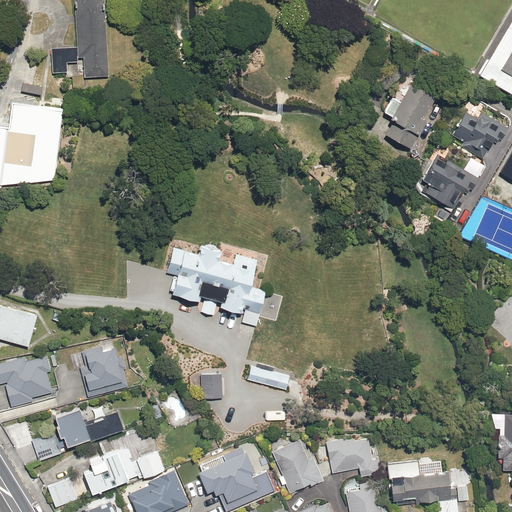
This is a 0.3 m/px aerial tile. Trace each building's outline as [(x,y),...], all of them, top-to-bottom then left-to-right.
[(102,0),(73,0),(76,44),(50,46),(51,72),(107,69),(102,0)] [(511,44),(499,66),(511,73),(511,44)] [(393,97),(383,113),(392,118),(383,133),(408,148),(439,94),(414,80),(402,102),(393,97)] [(8,112),(1,172),(53,178),(62,105),(18,100),(16,113),(8,112)] [(511,131),(511,128),(483,109),(477,117),(467,110),(455,127),(466,134),(462,141),(477,151),(488,134),(503,144),(511,131)] [(478,177),(440,157),(433,170),(429,168),(418,188),(454,207),(464,189),(470,192),(478,177)] [(511,178),(501,198),(494,209),(511,219),(511,178)] [(199,252),(173,245),(166,272),(174,274),(170,289),(173,289),(172,292),(200,299),(201,294),(206,295),(201,311),(213,314),(217,298),(222,299),(220,305),(241,311),(244,301),(261,305),(266,289),(250,285),(258,258),(236,252),(233,261),(219,258),(222,249),(218,248),(215,244),(209,243),(205,244),(201,243),(199,252)] [(0,340),(30,348),(39,314),(0,304),(0,340)] [(118,338),(95,342),(101,373),(123,369),(118,338)] [(93,356),(0,383),(0,386),(4,401),(16,398),(20,409),(24,407),(26,413),(103,390),(93,356)] [(84,407),(54,415),(61,439),(65,438),(68,447),(129,430),(123,410),(87,420),(84,407)] [(511,414),(495,414),(494,432),(499,432),(499,453),(503,453),(502,471),(511,470),(511,414)] [(332,474),(360,470),(360,477),(380,475),(379,468),(375,435),(328,440),(332,474)] [(311,484),(324,479),(313,456),(308,458),(300,438),(272,451),(283,475),(279,476),(282,484),(285,483),(290,492),(299,488),(299,487),(310,482),(311,484)] [(226,510),(275,489),(266,469),(253,475),(251,471),(255,469),(246,449),(243,450),(241,445),(200,464),(201,468),(198,470),(207,490),(213,488),(216,493),(218,492),(226,510)] [(118,449),(90,461),(94,470),(85,474),(94,494),(130,479),(118,449)] [(144,476),(164,468),(157,449),(136,457),(144,476)] [(414,462),(387,465),(391,501),(428,498),(429,505),(437,504),(437,511),(460,511),(459,499),(469,498),(467,471),(416,476),(414,462)] [(167,511),(189,503),(174,469),(148,480),(150,483),(128,493),(131,501),(133,500),(137,511),(167,511)] [(346,511),(388,511),(384,479),(343,485),(346,511)] [(115,511),(111,499),(88,507),(90,511),(115,511)] [(333,511),(328,501),(316,507),(314,503),(294,511),(333,511)]
